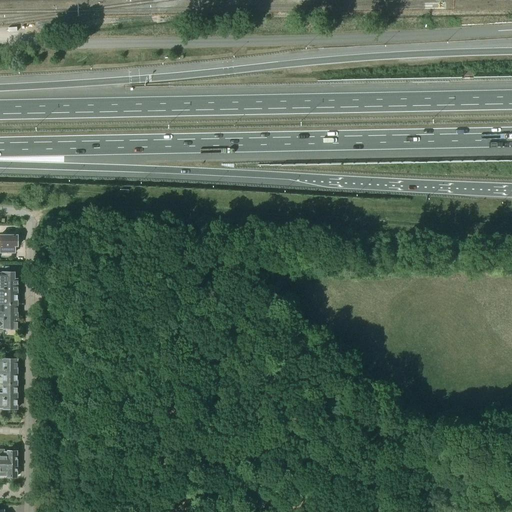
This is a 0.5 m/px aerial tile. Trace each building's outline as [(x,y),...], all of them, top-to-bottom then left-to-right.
[(0,253),(14,253),(14,247),(17,247),(17,236),(0,236),(0,253)] [(0,288),(8,288),(8,291),(12,291),(12,292),(17,292),(17,280),(14,280),(14,273),(0,273),(0,288)] [(8,291),(8,288),(0,288),(0,303),(17,304),(17,292),(12,292),(12,291),(8,291)] [(17,304),(0,303),(0,319),(5,320),(5,317),(17,317),(17,304)] [(15,329),(17,329),(17,317),(5,317),(5,320),(0,319),(0,328),(3,328),(3,329),(4,329),(4,336),(15,336),(15,329)] [(17,372),(17,360),(3,360),(3,361),(0,360),(0,369),(3,369),(3,373),(17,372)] [(3,373),(3,369),(0,369),(0,374),(3,375),(3,384),(17,384),(17,372),(3,373)] [(17,397),(17,384),(3,384),(3,394),(0,394),(0,399),(2,399),(5,399),(5,397),(17,397)] [(17,409),(17,397),(5,397),(5,399),(2,399),(0,399),(0,407),(2,408),(2,409),(17,409)] [(14,422),(14,413),(4,414),(4,422),(14,422)] [(4,452),(4,450),(0,449),(0,464),(17,464),(17,452),(4,452)] [(16,477),(17,464),(0,464),(0,476),(7,477),(16,477)]
